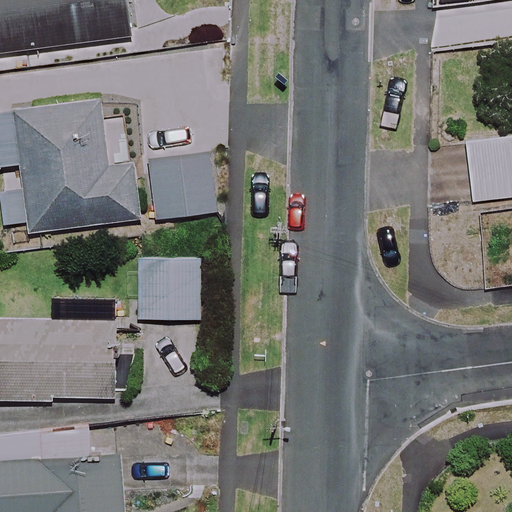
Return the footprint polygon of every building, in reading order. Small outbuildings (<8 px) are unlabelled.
[(0,0),(0,58),(131,41),(125,0),(0,0)] [(106,100),(0,109),(0,212),(1,222),(32,220),(34,239),(76,235),(75,220),(138,214),(134,158),(111,160),(106,100)] [(511,137),(465,144),(472,204),(511,198),(511,137)] [(217,210),(212,157),(150,163),(156,216),(217,210)] [(198,320),(199,258),(140,257),(139,319),(198,320)] [(0,400),(114,398),(112,322),(0,324),(0,400)] [(0,511),(124,511),(120,452),(92,454),(90,426),(0,432),(0,511)]
